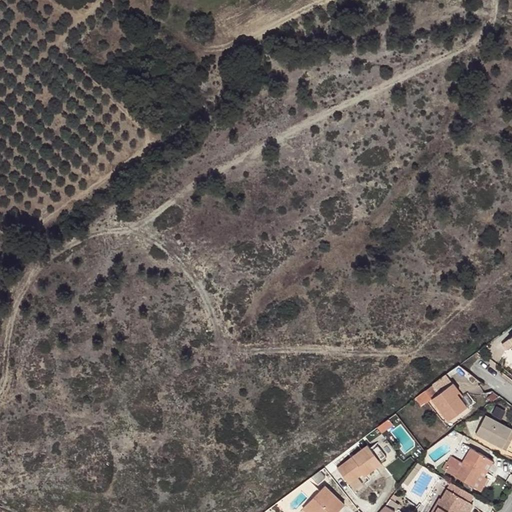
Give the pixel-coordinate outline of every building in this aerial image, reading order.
[(511,329),(501,338),(506,346),(511,342),(511,329)] [(453,381),(447,385),(452,392),(456,390),(458,389),(453,381)] [(452,392),(447,385),(430,396),(446,420),(466,406),(456,390),(452,392)] [(509,425),(483,410),(473,428),(500,443),(509,425)] [(379,459),(370,447),(368,443),(336,466),(347,480),(369,465),(372,468),(381,462),(379,459)] [(376,443),(370,447),(379,459),(385,455),(376,443)] [(488,454),(472,445),(457,471),(474,481),(488,454)] [(475,493),(451,480),(441,496),(445,498),(437,511),(457,511),(454,510),(458,505),(462,506),(466,497),(471,499),(475,493)] [(325,483),(302,506),(308,511),(335,511),(345,502),(325,483)]
